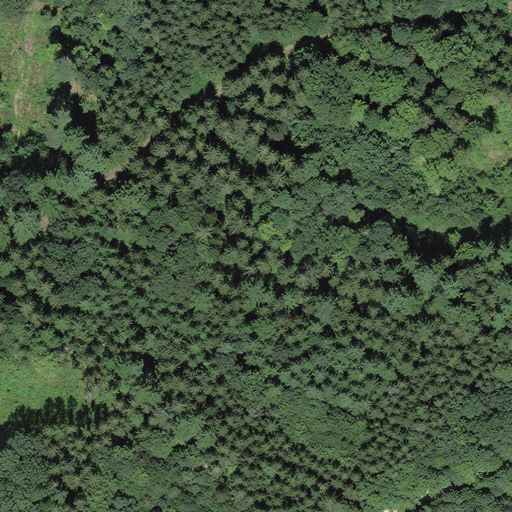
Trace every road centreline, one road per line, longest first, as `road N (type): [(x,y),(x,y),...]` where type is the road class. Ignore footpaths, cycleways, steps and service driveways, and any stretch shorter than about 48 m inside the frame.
road 1 (track): [(0,247),(290,56),(359,21),(456,0)]
road 2 (track): [(511,455),(378,511)]
